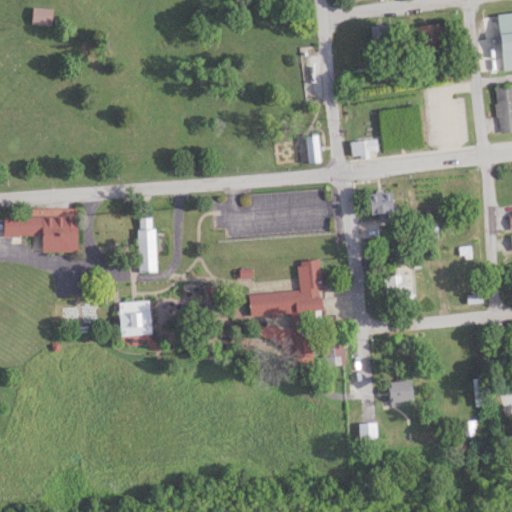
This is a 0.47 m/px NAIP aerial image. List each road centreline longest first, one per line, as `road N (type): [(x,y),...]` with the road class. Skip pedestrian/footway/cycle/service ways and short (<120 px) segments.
road 1 (tertiary): [(0,197),(342,172)]
road 2 (residential): [(496,314),(467,0)]
road 3 (residential): [(342,172),(319,0)]
road 4 (tertiary): [(342,172),(511,152)]
road 5 (residential): [(359,329),(342,172)]
road 6 (residential): [(359,329),(511,312)]
road 7 (residential): [(321,16),(450,0)]
